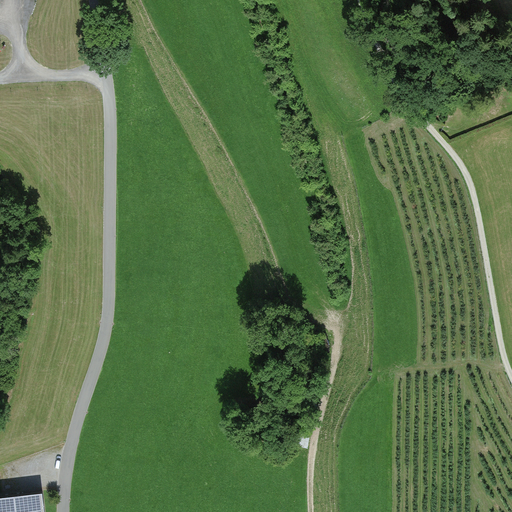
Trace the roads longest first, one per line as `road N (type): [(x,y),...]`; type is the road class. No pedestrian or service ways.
road 1 (unclassified): [(63,511),(68,461),(108,316),(108,57),(99,0)]
road 2 (track): [(363,0),(417,112),(472,180),(511,354)]
road 3 (track): [(331,310),(339,337),(311,462),(310,511)]
